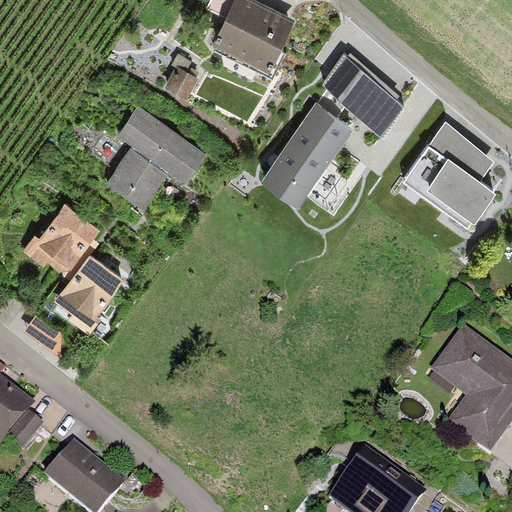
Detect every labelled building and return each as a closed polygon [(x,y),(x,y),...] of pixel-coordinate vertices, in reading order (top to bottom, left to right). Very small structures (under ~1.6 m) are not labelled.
[(209,45),(267,70),(291,16),(252,0),(209,0),(205,10),(221,17),(209,45)] [(404,100),(345,51),(325,75),(384,124),(404,100)] [(198,75),(178,63),(168,79),(187,91),(198,75)] [(351,123),(317,99),(266,171),(299,195),(351,123)] [(128,147),(102,182),(139,208),(167,171),(181,181),(202,153),(135,104),(112,135),(128,147)] [(493,155),(446,120),(407,172),(468,217),(493,184),(479,173),(493,155)] [(31,232),(17,250),(39,266),(44,260),(63,274),(98,227),(61,201),(36,236),(31,232)] [(118,278),(86,252),(51,300),(68,314),(65,320),(85,334),(97,319),(118,278)] [(36,318),(27,334),(60,353),(69,337),(36,318)] [(466,398),(447,424),(490,456),(511,426),(511,364),(462,327),(429,371),(466,398)] [(0,380),(0,451),(34,407),(0,380)] [(71,443),(40,479),(79,511),(97,511),(120,485),(71,443)] [(361,451),(324,501),(339,511),(409,511),(422,495),(361,451)]
